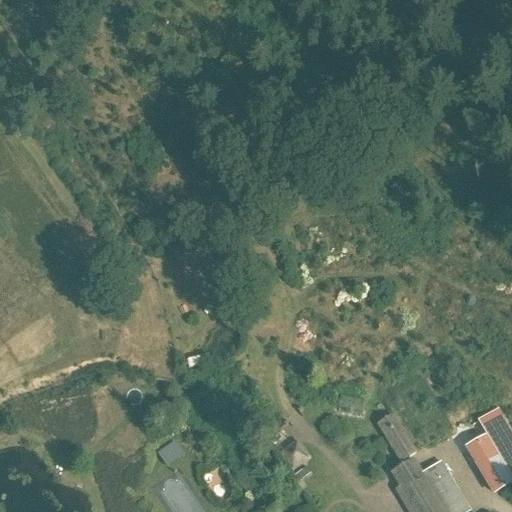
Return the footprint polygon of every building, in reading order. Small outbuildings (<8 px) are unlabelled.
[(352,400),(350,415),(370,417),(372,402),(352,400)] [(392,417),(377,426),(400,463),(414,454),(392,417)] [(310,442),(291,455),(305,475),(324,462),(310,442)] [(511,449),(485,466),(500,492),(511,485),(511,449)] [(421,456),(397,471),(405,485),(400,488),(414,511),(468,511),(469,511),(440,464),(430,470),(421,456)]
